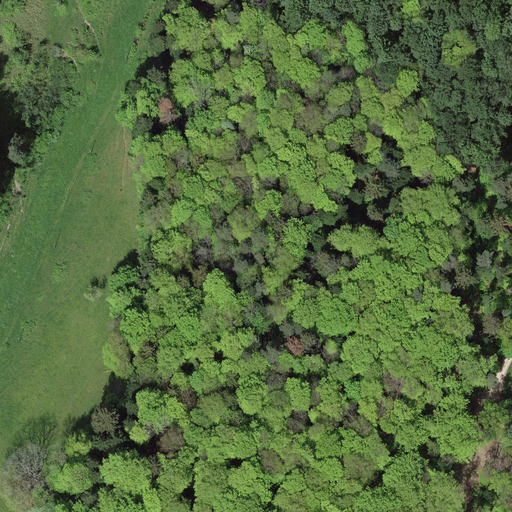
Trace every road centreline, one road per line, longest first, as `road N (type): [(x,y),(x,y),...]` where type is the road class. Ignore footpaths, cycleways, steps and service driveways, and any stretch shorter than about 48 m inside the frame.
road 1 (track): [(511,133),(411,222),(307,365),(228,451),(195,458),(174,445)]
road 2 (track): [(348,87),(174,445)]
road 3 (track): [(252,511),(378,434),(491,398)]
road 4 (track): [(511,472),(491,398),(511,341)]
road 5 (track): [(452,511),(491,398)]
